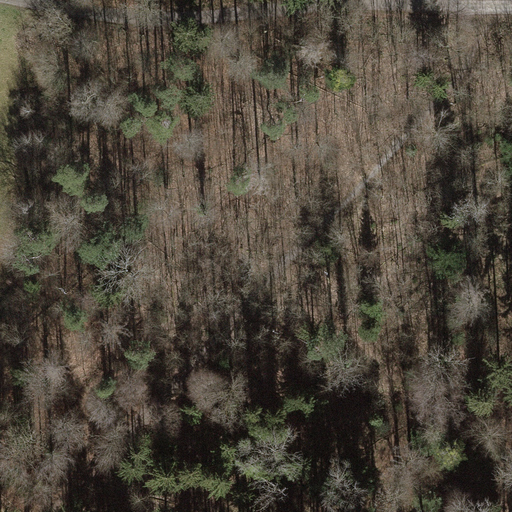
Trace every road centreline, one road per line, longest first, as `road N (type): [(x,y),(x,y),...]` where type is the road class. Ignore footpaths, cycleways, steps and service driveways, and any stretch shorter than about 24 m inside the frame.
road 1 (track): [(504,0),(402,147),(54,511)]
road 2 (track): [(34,0),(174,13),(511,7)]
